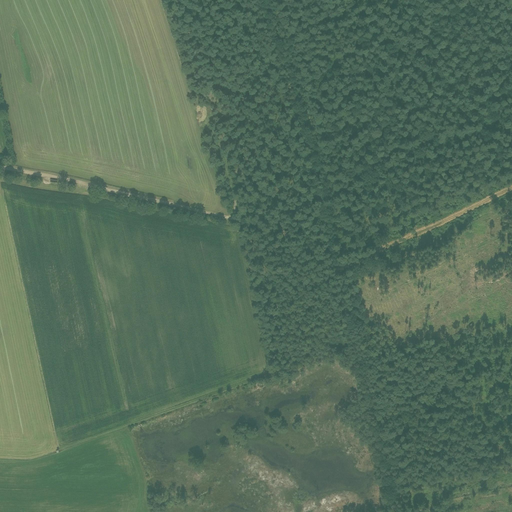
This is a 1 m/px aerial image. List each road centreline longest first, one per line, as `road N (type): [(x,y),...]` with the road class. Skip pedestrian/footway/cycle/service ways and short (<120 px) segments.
road 1 (track): [(0,167),(233,222),(219,140),(163,0)]
road 2 (track): [(337,268),(511,187)]
